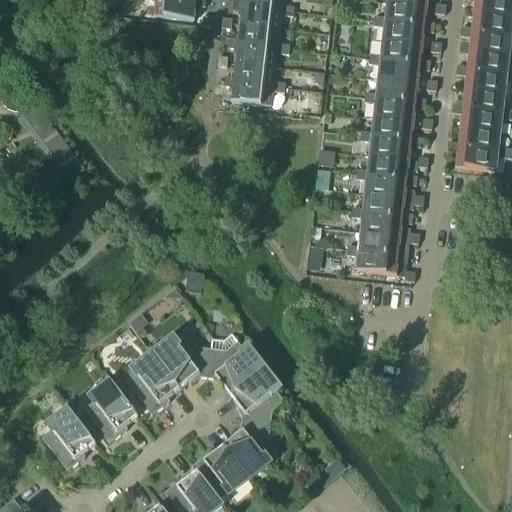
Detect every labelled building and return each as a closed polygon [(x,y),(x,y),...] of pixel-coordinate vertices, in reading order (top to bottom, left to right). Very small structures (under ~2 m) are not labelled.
[(196,4),(160,0),(144,0),(144,3),(156,4),(154,19),(194,24),(195,9),(196,4)] [(160,0),(196,4),(195,9),(205,10),(206,0),(203,0),(160,0)] [(243,0),(243,4),(242,9),(293,15),(294,10),(282,9),(283,0),(243,0)] [(387,0),(386,6),(427,11),(428,0),(387,0)] [(475,0),(475,3),(474,17),(511,21),(511,1),(494,0),(475,0)] [(242,14),(240,28),(280,33),(281,18),(293,20),(293,15),(242,9),(243,4),(233,3),(232,13),(242,14)] [(374,19),(373,24),(425,30),(424,35),(433,36),(435,26),(425,25),(427,11),(386,6),(385,21),(374,19)] [(435,17),(445,18),(446,8),(436,7),(435,17)] [(460,40),(471,41),(472,36),(511,40),(511,36),(511,32),(511,21),(474,17),(472,31),(461,30),(460,40)] [(202,29),(212,30),(213,20),(203,19),(202,29)] [(221,31),(231,32),(232,22),(222,21),(221,31)] [(384,30),(382,45),(422,49),(424,35),(425,30),(373,24),(373,29),(384,30)] [(240,28),(238,42),(238,47),(289,53),(290,48),(278,47),(280,33),(240,28)] [(471,41),(469,55),(509,60),(511,45),(511,35),(511,36),(511,40),(472,36),(471,41)] [(237,52),(236,66),(275,71),(277,57),(288,58),(289,53),(238,47),(238,42),(229,41),(228,51),(237,52)] [(370,57),(369,62),(420,68),(420,73),(429,74),(430,64),(421,63),(422,49),(382,45),(380,59),(370,57)] [(430,55),(440,56),(441,46),(432,45),(430,55)] [(456,78),(467,79),(467,74),(507,79),(507,74),(509,60),(469,55),(468,70),(457,68),(456,78)] [(217,69),(227,70),(228,60),(218,59),(217,69)] [(379,68),(378,83),(418,87),(420,73),(420,68),(369,62),(368,67),(379,68)] [(236,66),(234,80),(233,85),(285,91),(285,86),(274,85),(275,71),(236,66)] [(467,79),(465,94),(504,99),(506,84),(511,84),(511,74),(507,74),(507,79),(467,74),(467,79)] [(233,85),(234,80),(225,79),(224,89),(233,90),(231,105),(271,110),(273,95),(284,96),(285,91),(233,85)] [(365,96),(365,101),(416,107),(415,111),(425,112),(426,103),(416,102),(418,87),(378,83),(376,97),(365,96)] [(426,93),(436,94),(437,85),(427,84),(426,93)] [(451,116),(462,118),(463,113),(502,117),(503,112),(504,99),(465,94),(463,108),(453,107),(451,116)] [(375,107),(373,121),(414,126),(415,111),(416,107),(365,101),(364,106),(375,107)] [(36,107),(23,117),(38,137),(47,130),(52,136),(42,143),(52,156),(61,149),(66,155),(56,162),(70,182),(84,172),(36,107)] [(462,118),(461,132),(500,136),(502,122),(511,123),(511,113),(503,112),(502,117),(463,113),(462,118)] [(361,134),(360,139),(411,145),(411,150),(420,151),(421,141),(412,140),(414,126),(373,121),(371,136),(361,134)] [(422,132),(431,133),(432,123),(423,122),(422,132)] [(447,155),(458,156),(458,151),(498,156),(498,151),(500,136),(461,132),(459,146),(448,145),(447,155)] [(370,145),(369,159),(409,164),(411,150),(411,145),(360,139),(360,144),(370,145)] [(458,151),(458,156),(456,171),(496,176),(497,160),(511,162),(511,157),(511,152),(498,151),(498,156),(458,151)] [(356,172),(356,177),(407,183),(406,188),(416,189),(417,179),(408,178),(408,174),(417,175),(417,170),(418,165),(409,164),(369,159),(367,174),(356,172)] [(418,160),(418,165),(417,170),(427,171),(428,161),(418,160)] [(366,183),(364,198),(413,203),(413,208),(423,209),(424,200),(414,198),(415,194),(406,193),(406,188),(407,183),(356,177),(355,182),(366,183)] [(352,211),(351,216),(403,221),(402,226),(411,227),(413,218),(403,216),(404,212),(412,213),(413,208),(413,203),(364,198),(363,212),(352,211)] [(362,222),(360,236),(400,240),(400,241),(409,242),(408,246),(409,246),(418,247),(419,238),(410,237),(410,232),(401,231),(402,226),(403,221),(351,216),(351,220),(362,222)] [(348,249),(347,254),(398,259),(398,264),(406,265),(407,265),(408,256),(409,246),(408,246),(409,242),(400,241),(400,240),(360,236),(358,250),(348,249)] [(357,260),(355,275),(405,280),(404,284),(414,286),(415,276),(405,275),(406,265),(398,264),(398,259),(347,254),(346,259),(357,260)] [(220,387),(230,399),(264,373),(248,353),(245,355),(231,337),(223,343),(212,342),(210,352),(206,381),(212,382),(218,389),(220,387)] [(200,380),(206,381),(210,352),(195,350),(185,338),(176,346),(173,343),(153,359),(179,392),(191,383),(193,386),(200,380)] [(167,402),(179,392),(153,359),(135,373),(131,368),(120,377),(152,418),(169,404),(167,402)] [(242,420),(241,426),(270,429),(272,414),(284,405),(276,395),(279,393),(264,373),(230,399),(239,411),(236,413),(242,420)] [(125,429),(138,420),(112,386),(91,402),(93,405),(84,413),(109,446),(127,432),(125,429)] [(49,430),(51,433),(41,440),(67,474),(85,460),(83,457),(95,447),(69,414),(49,430)] [(235,440),(223,449),(250,483),(270,467),(267,464),(277,457),(268,445),(270,429),(241,426),(240,432),(233,437),(235,440)] [(191,469),(196,475),(218,503),(219,502),(227,495),(230,498),(250,483),(223,449),(211,459),(209,456),(191,469)] [(196,475),(184,484),(182,482),(164,495),(177,511),(218,511),(223,508),(219,502),(218,503),(196,475)] [(30,511),(29,510),(26,511),(22,511),(23,511),(22,511),(21,511),(13,502),(0,511),(30,511)]
